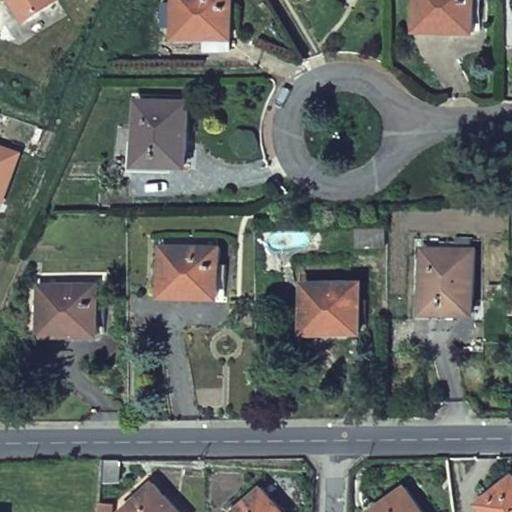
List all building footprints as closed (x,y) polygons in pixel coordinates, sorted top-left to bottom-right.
[(9,0),(9,3),(21,21),(21,22),(22,21),(55,0),(54,0),(9,0)] [(174,0),(174,32),(202,32),(202,38),(230,38),(230,0),(174,0)] [(416,0),(416,25),(443,26),(443,32),(471,33),(472,0),(416,0)] [(187,102),(137,102),(136,165),(186,166),(187,102)] [(0,203),(8,206),(27,151),(0,142),(0,120),(2,114),(0,113),(0,203)] [(189,291),(189,297),(216,298),(218,249),(214,249),(215,237),(165,235),(165,247),(162,247),(161,290),(189,291)] [(424,250),(423,314),(472,315),(474,251),(469,251),(469,240),(426,240),(426,250),(424,250)] [(40,287),(40,329),(69,330),(69,335),(96,335),(96,287),(110,287),(110,273),(33,274),(33,287),(40,287)] [(332,327),(332,334),(359,333),(359,284),(303,285),(303,327),(332,327)] [(26,329),(40,329),(40,287),(33,287),(26,287),(26,329)] [(122,460),(103,460),(102,475),(101,483),(120,483),(122,460)] [(511,511),(511,476),(480,503),(487,511),(511,511)] [(179,511),(154,484),(123,511),(179,511)] [(423,511),(406,487),(372,511),(423,511)] [(282,511),(261,488),(234,511),(282,511)]
